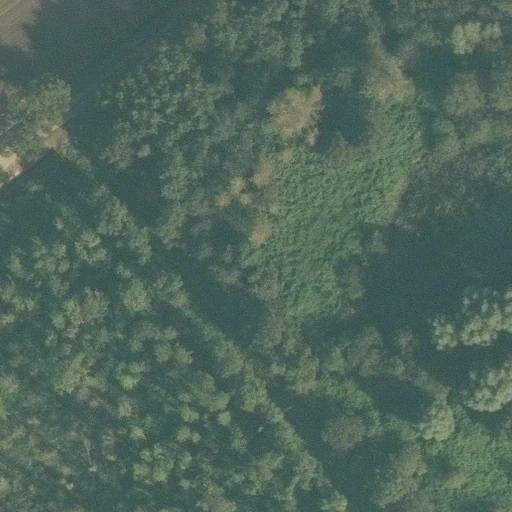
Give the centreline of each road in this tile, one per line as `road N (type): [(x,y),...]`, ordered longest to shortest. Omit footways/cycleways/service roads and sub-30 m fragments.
road 1 (track): [(382,511),(79,103)]
road 2 (track): [(211,0),(0,164)]
